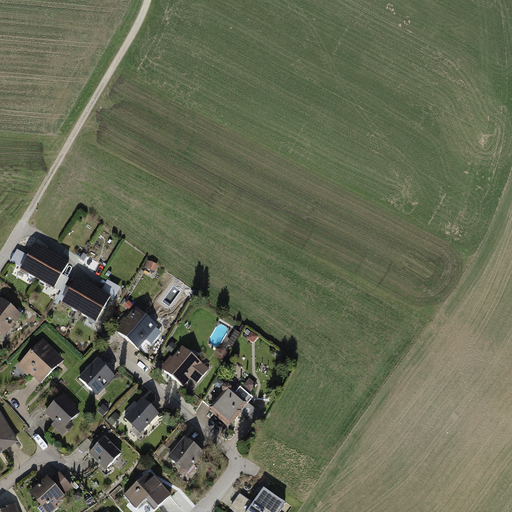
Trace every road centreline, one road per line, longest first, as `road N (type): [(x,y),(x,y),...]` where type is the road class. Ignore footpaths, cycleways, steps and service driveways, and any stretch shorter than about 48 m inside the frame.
road 1 (track): [(147,0),(22,224)]
road 2 (residential): [(203,511),(234,471),(234,458),(120,361)]
